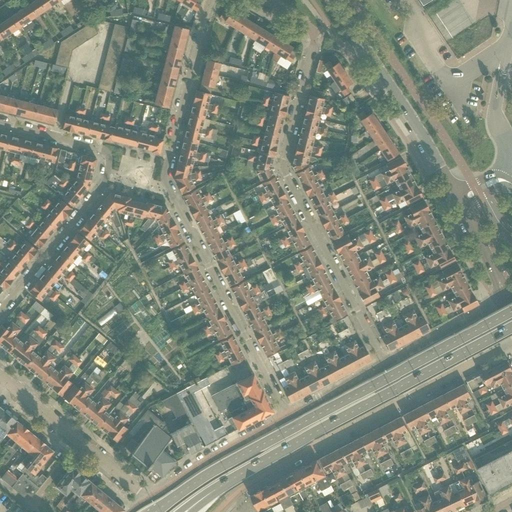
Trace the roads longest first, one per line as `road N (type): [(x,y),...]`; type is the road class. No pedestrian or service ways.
road 1 (residential): [(285,416),(163,180),(212,0)]
road 2 (residential): [(384,363),(282,168),(312,40),(306,25),(265,0)]
road 3 (primary): [(511,310),(237,457),(156,511)]
road 4 (primary): [(196,503),(511,327)]
road 5 (residential): [(285,416),(144,494),(0,376)]
road 6 (residential): [(216,511),(255,479),(511,343)]
road 7 (residential): [(0,124),(101,149),(109,158),(103,185),(0,310)]
road 8 (tertiary): [(457,200),(329,0)]
road 9 (unclassified): [(506,49),(450,83),(407,0)]
road 10 (residential): [(506,298),(384,363)]
